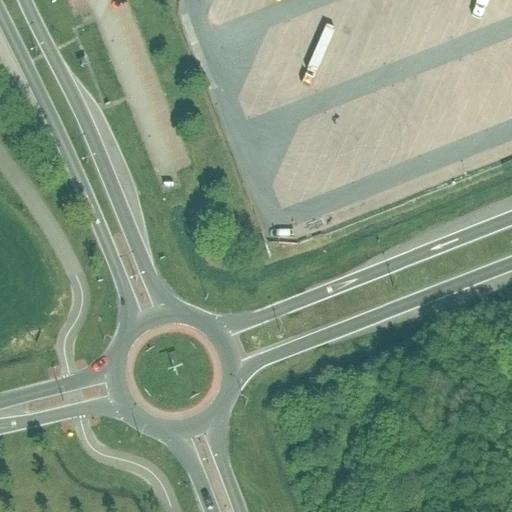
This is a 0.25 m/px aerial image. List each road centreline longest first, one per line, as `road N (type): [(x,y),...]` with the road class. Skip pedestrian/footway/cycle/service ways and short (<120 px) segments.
road 1 (unknown): [(324,0),(205,56),(269,211),(285,213),(511,123)]
road 2 (tertiary): [(172,314),(22,0)]
road 3 (tertiary): [(0,17),(104,243),(132,329)]
road 4 (motorway): [(511,218),(249,322),(211,329)]
road 5 (motorway): [(231,381),(264,359),(511,264)]
road 6 (unclassified): [(70,385),(64,346),(81,304),(78,287),(0,161)]
road 7 (unclassified): [(171,511),(149,473),(86,445),(76,410)]
